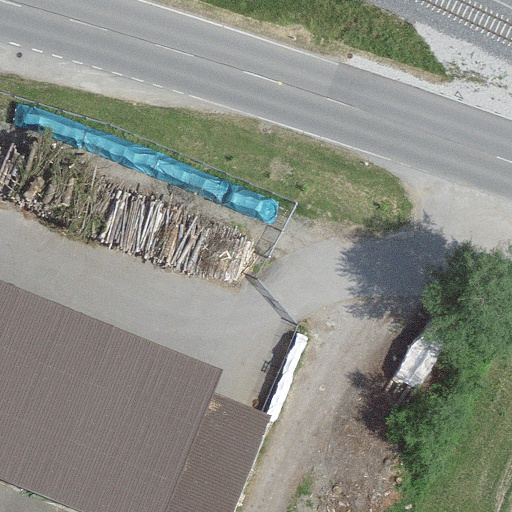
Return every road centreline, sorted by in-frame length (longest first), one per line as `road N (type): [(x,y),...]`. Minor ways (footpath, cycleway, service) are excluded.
road 1 (secondary): [(0,0),(511,162)]
road 2 (track): [(363,277),(271,511)]
